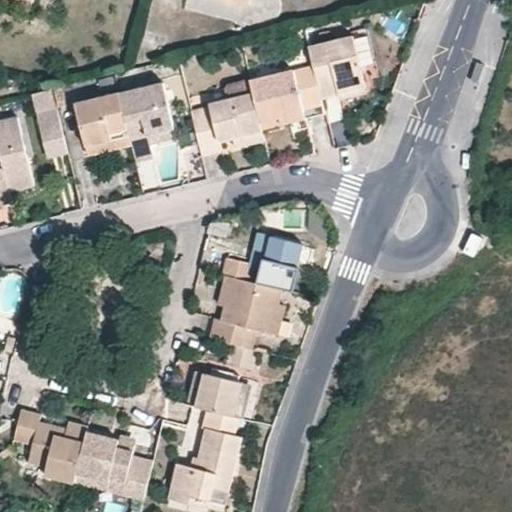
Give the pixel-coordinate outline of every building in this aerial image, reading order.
[(314,67),(323,99),(347,94),(367,89),(355,38),(310,49),(314,67)] [(172,69),(171,62),(159,65),(161,72),(172,69)] [(487,65),(481,62),(475,79),(481,81),(487,65)] [(305,112),(325,107),(323,99),(314,67),(295,71),(305,112)] [(306,115),(305,112),(295,71),(252,81),(255,94),(263,126),(306,115)] [(134,146),(137,161),(146,160),(154,158),(151,143),(148,132),(158,130),(158,133),(175,130),(164,85),(121,95),(134,146)] [(211,108),(192,112),(203,155),(222,151),(220,142),(232,140),(264,131),(263,126),(255,94),(210,105),(211,108)] [(113,151),(134,146),(121,95),(77,105),(87,148),(111,143),(113,151)] [(59,110),(57,101),(37,106),(38,115),(59,110)] [(49,160),(69,155),(59,110),(38,115),(49,160)] [(264,131),(265,134),(296,126),(308,123),(306,115),(263,126),(264,131)] [(19,118),(0,122),(0,143),(11,191),(29,187),(36,185),(19,118)] [(148,132),(151,143),(177,137),(175,130),(158,133),(158,130),(148,132)] [(249,144),(266,140),(265,134),(264,131),(232,140),(234,148),(249,144)] [(11,191),(0,143),(0,206),(14,203),(11,191)] [(99,154),(113,151),(111,143),(87,148),(90,157),(99,154)] [(257,266),(263,268),(271,235),(265,234),(261,250),(257,266)] [(279,287),(290,290),(302,243),(271,235),(263,268),(259,283),(279,287)] [(227,256),(222,273),(226,274),(232,276),(249,280),(253,263),(227,256)] [(218,305),(224,307),(232,276),(226,274),(220,298),(218,305)] [(215,318),(210,337),(232,343),(250,347),(254,328),(268,331),(276,303),(279,287),(259,283),(249,280),(232,276),(224,307),(221,320),(215,318)] [(276,303),(268,331),(276,333),(283,304),(276,303)] [(252,368),(256,349),(250,347),(232,343),(227,362),(252,368)] [(192,388),(187,404),(196,406),(205,373),(196,371),(192,388)] [(205,373),(196,406),(207,408),(233,415),(241,382),(205,373)] [(233,415),(207,408),(203,427),(205,428),(202,443),(196,467),(177,462),(170,490),(211,499),(214,487),(229,490),(241,436),(236,435),(240,417),(233,415)] [(20,409),(13,437),(31,442),(28,456),(27,460),(46,465),(44,474),(75,481),(76,478),(77,472),(87,430),(87,429),(68,424),(67,430),(65,436),(56,434),(58,427),(49,425),(39,423),(42,414),(20,409)] [(67,430),(58,427),(56,434),(65,436),(67,430)] [(119,429),(117,438),(135,443),(137,434),(130,432),(119,429)] [(117,438),(87,430),(77,472),(108,480),(106,485),(123,489),(132,454),(135,443),(117,438)] [(143,494),(152,459),(132,454),(123,489),(143,494)] [(108,480),(77,472),(76,478),(106,485),(108,480)] [(211,499),(170,490),(168,496),(209,507),(211,499)]
